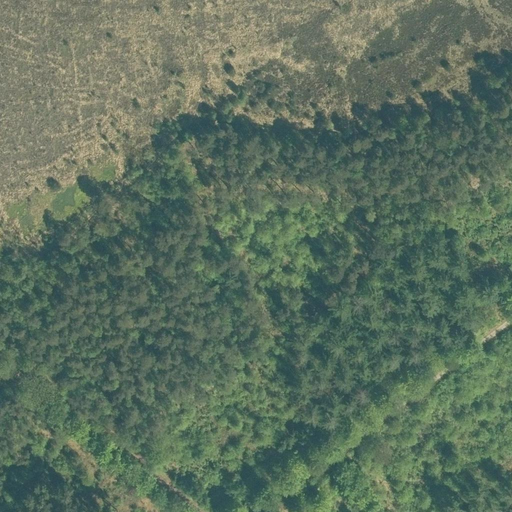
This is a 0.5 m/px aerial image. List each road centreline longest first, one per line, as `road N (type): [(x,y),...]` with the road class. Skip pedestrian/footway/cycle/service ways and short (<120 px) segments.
road 1 (track): [(511,160),(128,449)]
road 2 (track): [(258,511),(511,318)]
road 3 (track): [(200,511),(0,343)]
